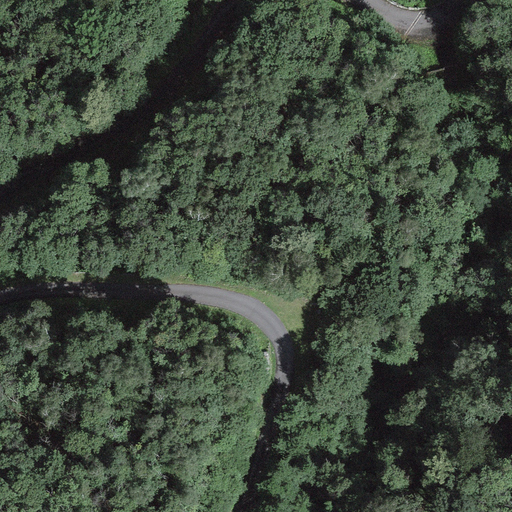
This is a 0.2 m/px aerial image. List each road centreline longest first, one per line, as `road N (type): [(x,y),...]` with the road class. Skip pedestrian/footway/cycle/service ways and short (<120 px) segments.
road 1 (residential): [(0,296),(131,287),(206,293),(268,314),(285,339),(286,369),(245,511)]
road 2 (residential): [(239,0),(155,95),(0,202)]
